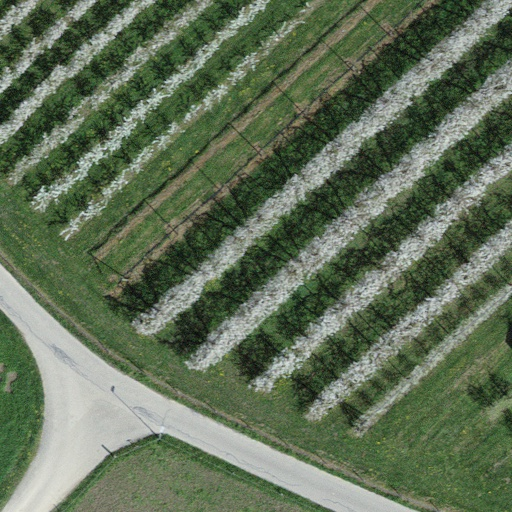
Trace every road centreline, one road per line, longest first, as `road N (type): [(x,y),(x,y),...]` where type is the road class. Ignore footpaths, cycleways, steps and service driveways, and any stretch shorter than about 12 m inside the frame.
road 1 (unclassified): [(378,511),(105,384),(0,283)]
road 2 (track): [(14,511),(105,384)]
